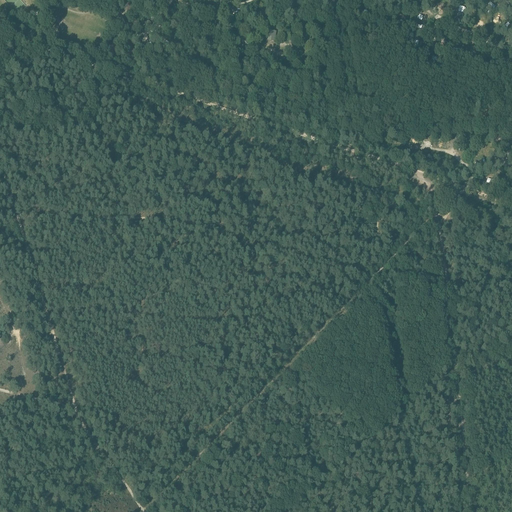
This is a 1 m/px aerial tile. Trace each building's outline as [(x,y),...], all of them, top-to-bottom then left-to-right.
[(254,7),(256,13),(263,11),(261,5),(254,7)] [(131,8),(122,9),(124,21),(133,20),(131,8)] [(153,9),(143,8),(142,18),(151,19),(153,9)] [(163,40),(151,44),(155,51),(166,46),(163,40)] [(276,52),(275,42),(262,43),(264,52),(276,52)] [(132,43),(118,43),(118,51),(132,51),(132,43)] [(255,53),(253,45),(240,47),(242,54),(255,53)] [(235,57),(234,48),(222,47),(222,56),(235,57)] [(316,54),(305,52),(303,59),(314,62),(316,54)]
